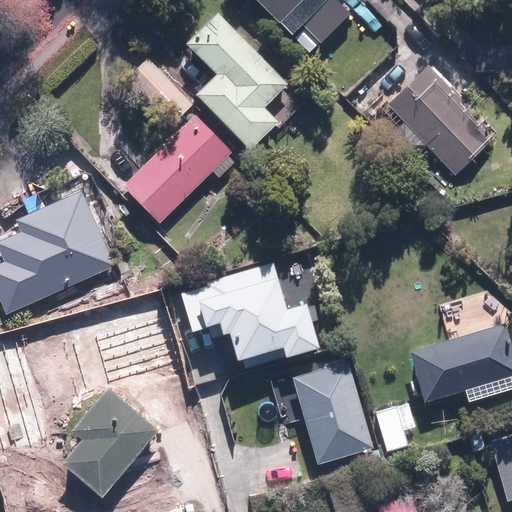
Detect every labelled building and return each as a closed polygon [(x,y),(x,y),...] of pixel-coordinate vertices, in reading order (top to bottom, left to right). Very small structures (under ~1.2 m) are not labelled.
[(260,0),(282,21),(284,19),(297,31),(304,24),(328,0),(260,0)] [(323,43),(354,12),(341,0),(328,0),(304,24),(323,43)] [(293,82),(222,9),(191,40),(221,72),(200,92),(255,147),(283,120),(269,105),(293,82)] [(419,145),(425,140),(456,173),(494,136),(458,98),(460,95),(429,63),(388,101),(390,104),(384,109),(419,145)] [(158,71),(138,90),(171,124),(191,105),(158,71)] [(375,103),(361,87),(359,85),(348,95),(364,113),(375,103)] [(197,112),(124,182),(161,219),(213,170),(219,177),(235,161),(229,155),(234,150),(197,112)] [(0,247),(10,270),(0,273),(0,296),(7,313),(117,265),(82,186),(15,216),(21,228),(0,237),(0,247)] [(330,355),(318,353),(324,325),(324,324),(317,323),(320,305),(305,303),(302,319),(268,313),(267,320),(252,317),(245,354),(260,357),(252,402),(308,411),(314,379),(326,381),(330,355)] [(511,342),(506,322),(412,350),(426,399),(511,373),(511,342)] [(136,471),(126,466),(160,427),(110,384),(75,426),(85,434),(63,459),(98,490),(97,492),(102,511),(182,511),(167,462),(136,471)] [(221,465),(264,457),(257,417),(213,425),(221,465)] [(470,436),(474,450),(485,447),(482,432),(470,436)] [(511,433),(491,440),(508,499),(511,498),(511,433)] [(336,511),(368,511),(358,480),(330,489),(336,511)] [(378,511),(415,511),(412,496),(377,506),(378,511)]
